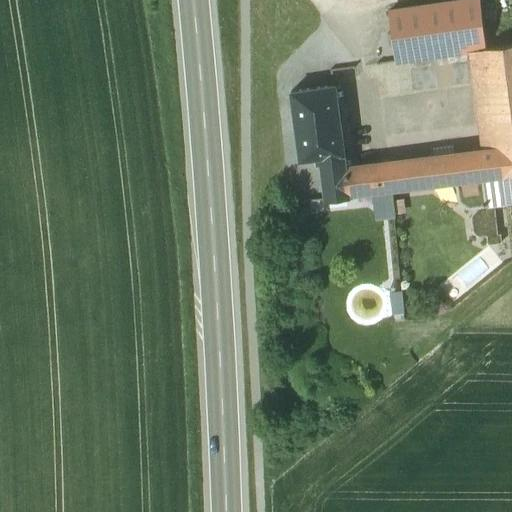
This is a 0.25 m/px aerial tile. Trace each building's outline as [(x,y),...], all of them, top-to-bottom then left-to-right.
[(479,0),(464,0),(389,11),(395,61),(484,49),(485,48),(479,0)] [(511,44),(485,48),(484,49),(496,149),(500,176),(511,174),(511,44)] [(334,86),(292,92),(301,159),(323,156),(343,153),(334,86)] [(345,168),(343,168),(347,195),(483,178),(500,176),(496,149),(345,168)] [(343,153),(323,156),(328,198),(347,195),(343,168),(345,168),(343,153)] [(511,174),(500,176),(483,178),(487,206),(511,202),(511,174)]
